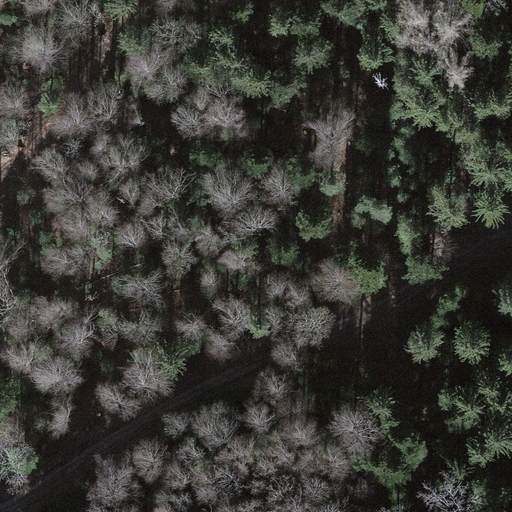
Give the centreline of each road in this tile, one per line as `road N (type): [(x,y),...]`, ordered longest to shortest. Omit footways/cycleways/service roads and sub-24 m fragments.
road 1 (track): [(511,240),(271,336),(0,502)]
road 2 (track): [(141,0),(0,211)]
